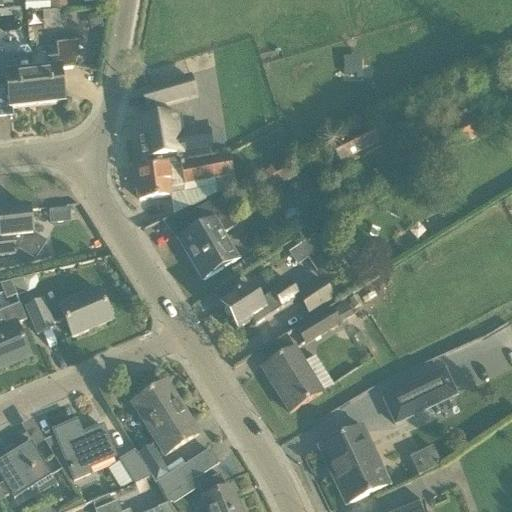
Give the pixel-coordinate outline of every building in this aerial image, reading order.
[(66,0),(49,0),(50,11),(67,10),(66,0)] [(32,74),(36,107),(63,104),(59,71),(74,69),(79,42),(55,45),(57,59),(45,61),(46,72),(32,74)] [(8,110),(36,107),(32,74),(30,54),(26,49),(19,50),(16,56),(4,58),(3,51),(0,51),(0,89),(6,89),(8,110)] [(189,79),(164,86),(167,94),(169,103),(194,96),(191,86),(189,79)] [(180,116),(135,123),(141,161),(145,161),(146,168),(208,157),(211,157),(210,150),(212,150),(209,131),(183,135),(180,116)] [(454,153),(479,139),(468,120),(444,134),(454,153)] [(339,166),(378,146),(367,125),(328,145),(339,166)] [(208,157),(146,168),(139,169),(135,170),(139,201),(171,197),(174,216),(234,186),(228,154),(208,159),(208,157)] [(203,281),(220,271),(236,262),(219,234),(237,224),(221,196),(201,207),(183,217),(193,233),(180,241),(203,281)] [(0,256),(13,255),(13,250),(17,250),(34,262),(46,243),(31,234),(28,209),(23,209),(23,207),(13,208),(13,211),(0,212),(0,256)] [(68,210),(49,212),(50,225),(69,223),(68,210)] [(321,235),(292,247),(299,263),(312,258),(317,271),(334,265),(321,235)] [(254,328),(300,298),(288,280),(258,299),(250,287),(220,307),(236,332),(250,322),(254,328)] [(10,282),(0,284),(0,288),(5,301),(15,298),(10,282)] [(300,298),(309,312),(332,298),(323,283),(300,298)] [(97,291),(79,299),(57,308),(45,314),(40,303),(25,310),(36,335),(52,329),(51,327),(64,321),(71,339),(110,322),(97,291)] [(332,310),(296,331),(306,347),(341,325),(340,324),(353,317),(345,303),(332,311),(332,310)] [(0,364),(5,363),(7,367),(29,358),(16,327),(26,322),(19,305),(0,313),(0,364)] [(266,367),(261,370),(274,390),(289,414),(306,404),(321,394),(333,386),(315,357),(302,365),(293,350),(283,357),(266,367)] [(444,371),(382,400),(394,427),(457,397),(444,371)] [(137,455),(155,483),(167,475),(158,461),(164,457),(197,436),(165,384),(136,402),(159,440),(155,442),(156,444),(137,455)] [(114,458),(109,446),(102,427),(81,436),(76,422),(52,432),(73,482),(89,475),(87,469),(114,458)] [(345,506),(363,498),(388,486),(362,428),(336,440),(318,449),(345,506)] [(0,478),(13,500),(33,487),(39,496),(56,486),(29,443),(0,460),(0,478)] [(432,447),(409,458),(418,477),(441,466),(432,447)] [(148,477),(133,452),(118,461),(132,485),(148,477)] [(167,475),(155,483),(166,500),(201,477),(191,462),(168,476),(167,475)] [(239,511),(230,489),(202,500),(207,511),(239,511)] [(109,496),(91,503),(95,511),(94,511),(171,511),(168,506),(162,508),(162,507),(150,511),(128,511),(118,511),(115,504),(112,505),(109,496)]
